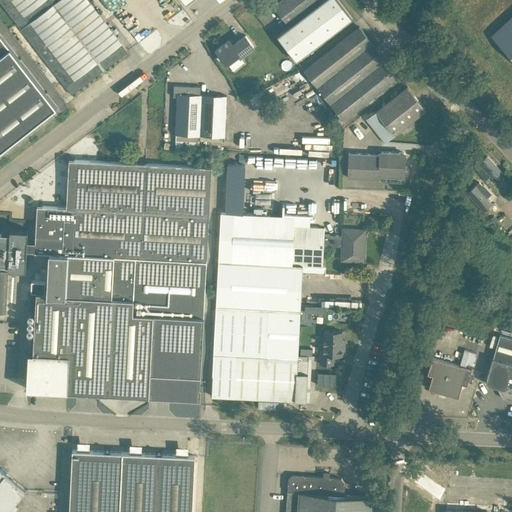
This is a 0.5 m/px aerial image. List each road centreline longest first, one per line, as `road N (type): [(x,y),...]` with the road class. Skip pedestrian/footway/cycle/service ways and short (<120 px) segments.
road 1 (unclassified): [(340,432),(0,410)]
road 2 (unclassified): [(0,179),(234,0)]
road 3 (residential): [(340,432),(400,209)]
road 4 (unclassified): [(511,150),(368,0)]
road 5 (unknown): [(391,243),(389,196),(349,185),(266,181)]
road 6 (unclassified): [(511,441),(340,432)]
